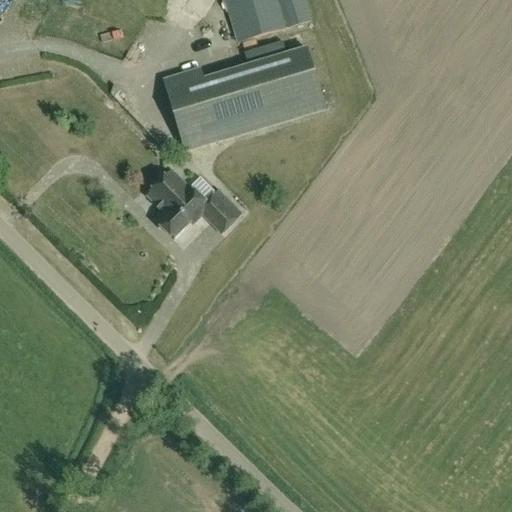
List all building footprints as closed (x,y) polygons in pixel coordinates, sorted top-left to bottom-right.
[(32,0),(29,12),(53,19),(58,0),(32,0)] [(306,0),(223,0),(237,45),(313,22),(306,0)] [(100,44),(111,19),(96,13),(85,38),(100,44)] [(185,154),(325,111),(306,48),(205,79),(202,69),(162,81),(185,154)] [(202,217),(221,236),(242,216),(218,192),(216,194),(200,179),(190,189),(188,187),(187,188),(171,172),(146,197),(165,216),(157,225),(173,241),(190,225),(192,227),(202,217)]
